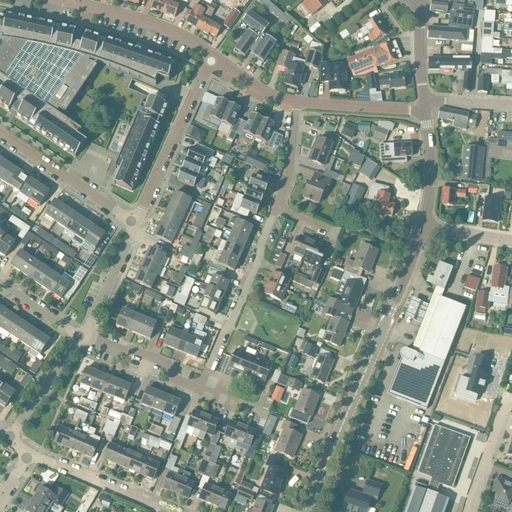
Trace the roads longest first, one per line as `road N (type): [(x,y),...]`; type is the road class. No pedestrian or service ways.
road 1 (tertiary): [(311,511),(422,227)]
road 2 (residential): [(202,389),(276,207)]
road 3 (residential): [(134,223),(213,56)]
road 4 (residential): [(213,56),(149,24),(54,0)]
road 5 (residential): [(134,223),(0,132)]
road 6 (residential): [(163,511),(31,454)]
road 7 (residential): [(202,389),(172,378),(166,363),(82,339)]
road 8 (residential): [(425,112),(297,103)]
road 9 (residential): [(82,339),(134,223)]
road 10 (residential): [(9,439),(82,339)]
